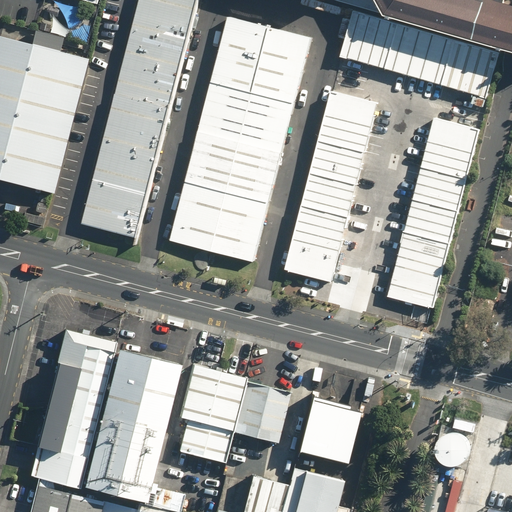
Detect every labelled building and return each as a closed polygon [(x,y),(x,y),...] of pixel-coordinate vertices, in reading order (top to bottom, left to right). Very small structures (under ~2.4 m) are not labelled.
[(141,0),(85,224),(138,237),(199,0),(141,0)] [(487,1),(486,5),(469,0),(322,0),(327,1),(329,0),(375,0),(386,18),(511,54),(511,7),(503,5),(504,0),(492,0),(492,2),(487,1)] [(0,180),(53,194),(91,44),(7,23),(10,10),(0,6),(0,180)] [(256,262),(313,37),(230,16),(172,241),(256,262)] [(500,55),(355,18),(343,68),(487,105),(500,55)] [(378,102),(332,90),(286,270),(332,282),(378,102)] [(391,295),(435,306),(480,131),(436,120),(391,295)] [(33,475),(79,486),(114,344),(68,333),(33,475)] [(84,484),(147,500),(181,364),(117,349),(84,484)] [(223,462),(244,377),(192,364),(179,415),(188,417),(179,451),(223,462)] [(290,393),(244,382),(232,430),(278,442),(290,393)] [(359,408),(312,396),(298,450),(346,461),(359,408)] [(477,511),(497,433),(448,421),(425,511),(477,511)] [(511,511),(511,436),(497,433),(477,511),(511,511)] [(344,479),(292,467),(288,483),(280,511),(349,511),(350,510),(337,507),(344,479)] [(240,511),(280,511),(288,483),(250,474),(240,511)] [(99,511),(103,500),(37,484),(30,511),(99,511)]
